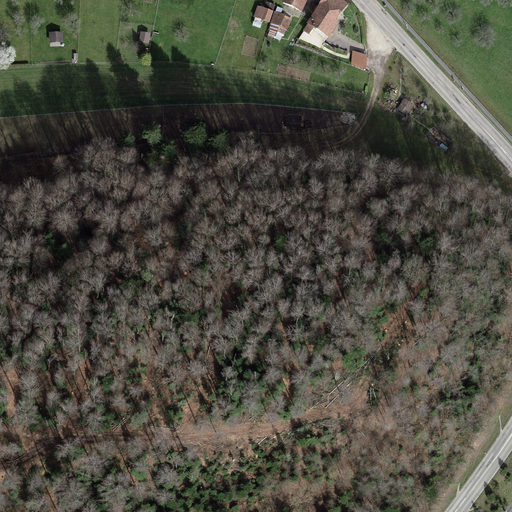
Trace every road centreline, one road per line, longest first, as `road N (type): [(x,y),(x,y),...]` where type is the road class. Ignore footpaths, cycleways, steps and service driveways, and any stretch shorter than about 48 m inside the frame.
road 1 (track): [(297,158),(0,192)]
road 2 (track): [(511,204),(297,158)]
road 3 (tertiary): [(511,159),(365,0)]
road 4 (track): [(297,158),(342,144),(358,128),(371,106),(387,24)]
